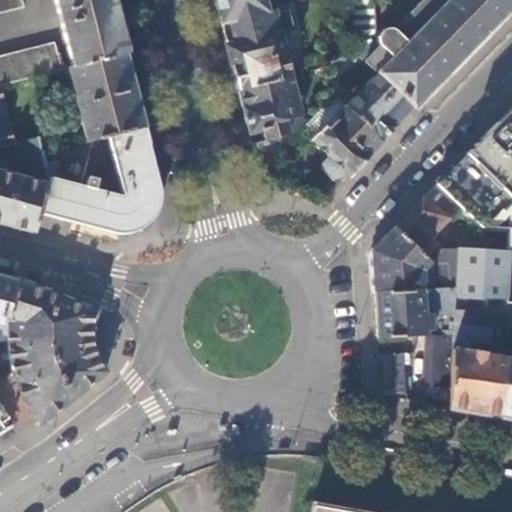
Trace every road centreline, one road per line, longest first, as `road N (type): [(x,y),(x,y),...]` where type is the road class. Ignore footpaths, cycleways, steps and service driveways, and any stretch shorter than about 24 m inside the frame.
road 1 (tertiary): [(511,58),(343,231),(285,263)]
road 2 (tertiary): [(286,389),(371,429),(511,456)]
road 3 (residential): [(179,272),(11,248)]
road 4 (residential): [(11,248),(158,325)]
road 5 (residential): [(161,0),(204,159)]
road 6 (tertiary): [(286,389),(311,356),(316,315),(285,263)]
